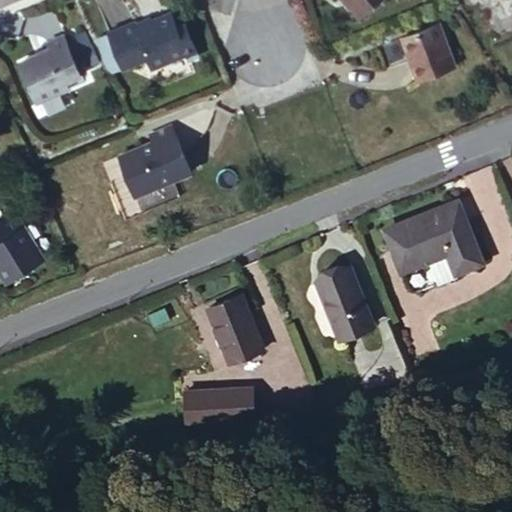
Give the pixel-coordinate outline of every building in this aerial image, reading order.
[(392,6),(387,0),(334,0),(358,31),(392,6)] [(134,28),(108,39),(124,73),(148,63),(150,68),(157,70),(188,56),(170,16),(136,32),(134,28)] [(50,57),(20,71),(38,109),(84,89),(63,44),(48,52),(50,57)] [(434,49),(397,64),(415,107),(452,91),(434,49)] [(153,156),(117,162),(124,204),(183,194),(174,144),(151,149),(153,156)] [(370,235),(386,285),(427,271),(433,288),(465,278),(443,211),(370,235)] [(19,220),(0,230),(0,274),(8,289),(46,267),(19,220)] [(291,292),(311,349),(346,337),(326,281),(291,292)] [(205,323),(223,377),(256,365),(238,312),(205,323)] [(209,380),(145,401),(155,431),(219,410),(209,380)]
